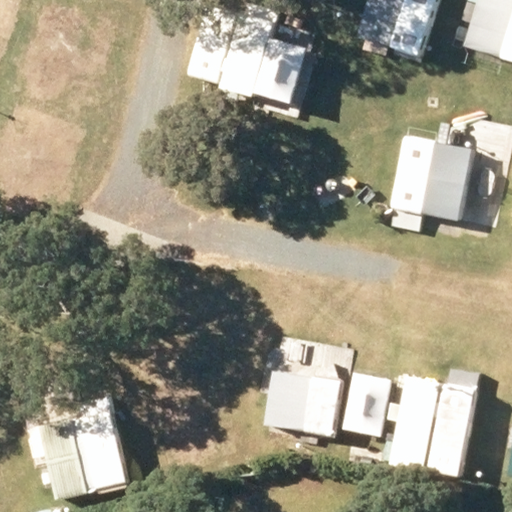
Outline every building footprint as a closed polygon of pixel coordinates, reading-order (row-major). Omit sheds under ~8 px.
[(366,0),(349,49),(384,61),(389,45),(423,57),(443,0),(366,0)] [(511,0),(480,0),(464,55),(511,69),(511,0)] [(205,87),(295,114),(318,36),(245,14),(234,51),(217,46),(205,87)] [(469,152),(399,139),(385,212),(456,224),(469,152)] [(462,484),(482,371),(450,365),(430,479),(462,484)] [(339,455),(350,377),(286,368),(276,446),(339,455)] [(181,392),(149,399),(164,477),(197,470),(181,392)] [(117,410),(77,417),(91,502),(132,495),(117,410)]
